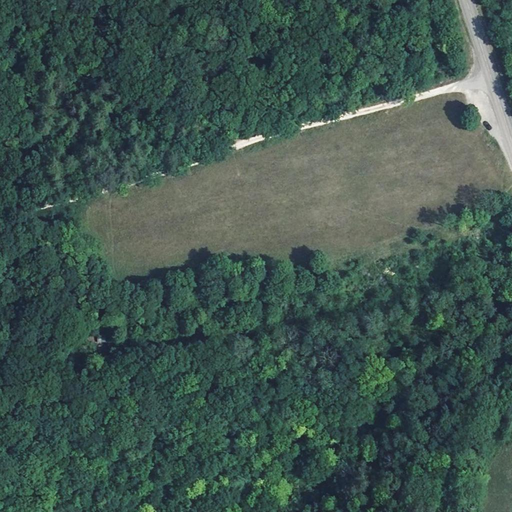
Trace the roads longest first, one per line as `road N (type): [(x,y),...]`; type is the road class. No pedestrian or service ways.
road 1 (track): [(0,217),(137,184),(357,112),(432,93),(494,91)]
road 2 (unclassified): [(465,0),(511,143)]
